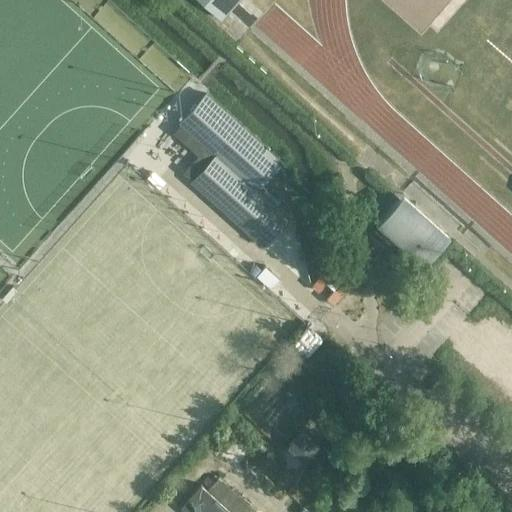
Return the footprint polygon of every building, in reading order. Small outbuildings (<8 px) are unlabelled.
[(199,0),(221,19),(238,0),(199,0)] [(205,94),(180,121),(216,153),(192,181),(264,245),(288,217),(253,185),(277,158),(205,94)] [(400,200),(379,222),(422,263),(444,239),(400,200)] [(329,263),(313,282),(329,295),(344,275),(329,263)] [(200,484),(181,506),(187,511),(256,511),(218,477),(207,490),(200,484)]
